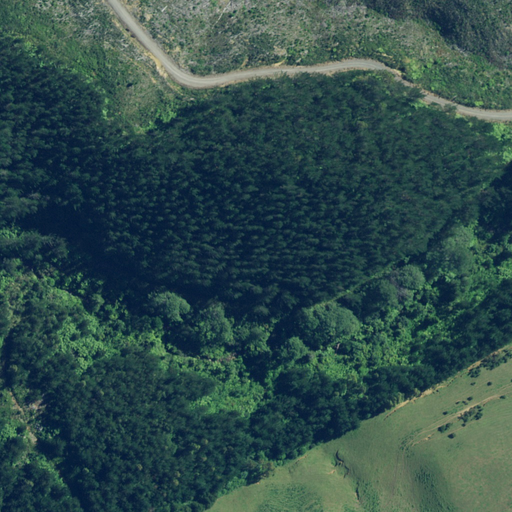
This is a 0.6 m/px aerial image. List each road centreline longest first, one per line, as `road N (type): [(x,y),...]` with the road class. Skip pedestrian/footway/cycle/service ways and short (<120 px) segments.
road 1 (track): [(45,0),(115,47),(185,80),(226,89),(375,80),(425,122),(444,202)]
road 2 (track): [(0,265),(41,256),(146,256),(281,287),(339,289),(416,264),(444,202)]
